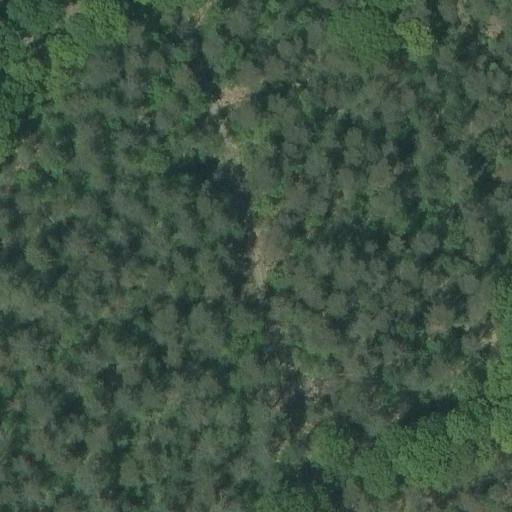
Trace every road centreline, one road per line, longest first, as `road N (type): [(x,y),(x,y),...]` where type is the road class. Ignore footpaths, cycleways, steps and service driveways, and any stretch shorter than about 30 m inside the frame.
road 1 (track): [(181,0),(317,511)]
road 2 (track): [(0,95),(86,0)]
